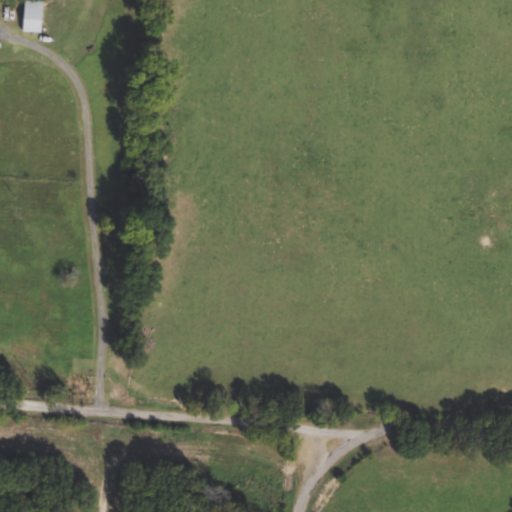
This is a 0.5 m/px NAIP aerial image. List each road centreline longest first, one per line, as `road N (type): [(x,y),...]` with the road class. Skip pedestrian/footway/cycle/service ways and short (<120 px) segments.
road 1 (residential): [(305,455),(262,430),(185,413),(0,402)]
road 2 (residential): [(305,455),(511,457)]
